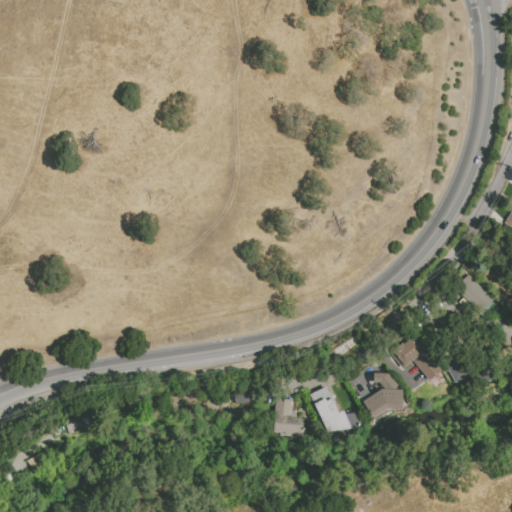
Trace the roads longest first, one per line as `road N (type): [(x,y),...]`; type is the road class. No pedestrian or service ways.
road 1 (secondary): [(483,0),(489,83),(473,167),(433,239),(371,299),(295,337),(79,373),(0,397)]
road 2 (residential): [(447,269),(363,354),(288,390)]
road 3 (residential): [(511,148),(447,269)]
